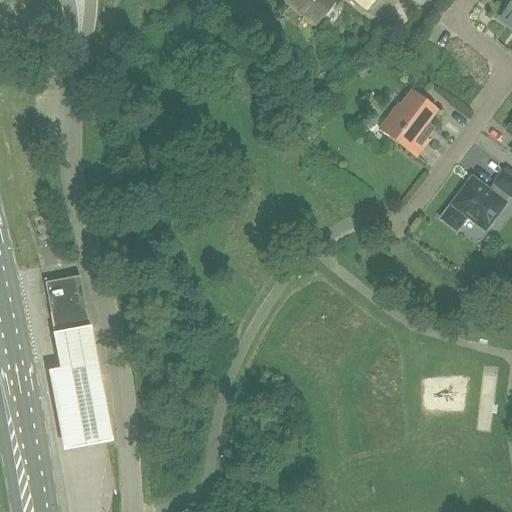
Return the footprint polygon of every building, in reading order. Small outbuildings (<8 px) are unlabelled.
[(286,0),(317,24),(335,0),(286,0)] [(352,0),(366,10),(373,0),(352,0)] [(511,5),(501,19),(511,27),(511,5)] [(418,134),(435,111),(410,92),(396,111),(394,110),(379,130),(415,157),(428,141),(418,134)] [(473,178),(452,206),(441,220),(457,232),(468,218),(486,231),(506,204),(506,203),(511,196),(511,197),(511,177),(503,171),(494,184),(495,185),(490,192),(473,178)] [(44,282),(54,336),(89,330),(79,276),(44,282)] [(89,330),(54,336),(50,337),(56,372),(45,374),(59,453),(110,444),(89,330)]
